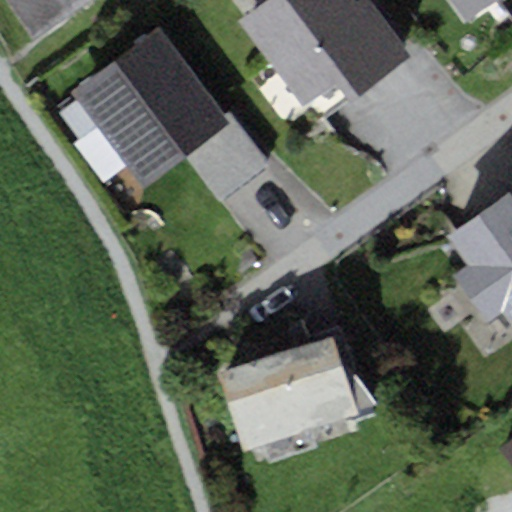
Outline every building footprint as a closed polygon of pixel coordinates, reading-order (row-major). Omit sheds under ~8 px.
[(8,0),(33,37),(90,0),(8,0)] [(352,0),(265,0),(238,20),(301,106),(338,80),(353,101),(414,58),(371,0),(361,0),(356,4),(352,0)] [(448,0),(465,23),(496,0),(448,0)] [(157,25),(71,91),(144,186),(185,155),(219,200),(265,164),(157,25)] [(511,192),(449,236),(470,265),(456,274),(490,323),(505,312),(511,322),(511,192)] [(331,333),(219,373),(247,452),(359,413),(331,333)] [(511,437),(498,447),(511,466),(511,437)]
